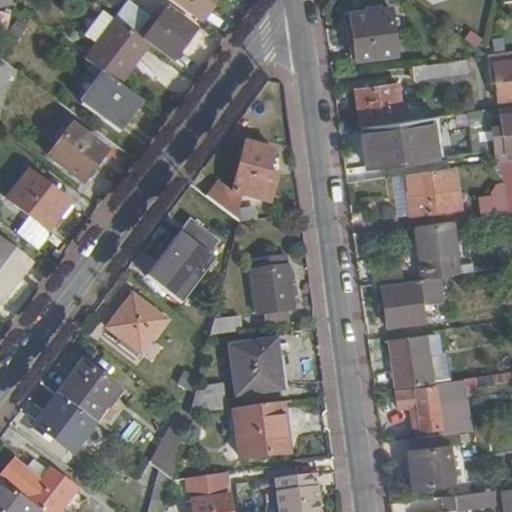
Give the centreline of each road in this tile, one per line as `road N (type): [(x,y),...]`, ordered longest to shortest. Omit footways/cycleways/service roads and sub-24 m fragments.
road 1 (residential): [(364,511),(298,0)]
road 2 (residential): [(293,0),(0,386)]
